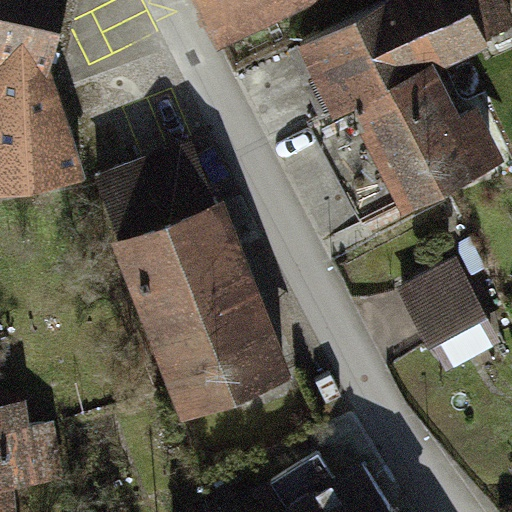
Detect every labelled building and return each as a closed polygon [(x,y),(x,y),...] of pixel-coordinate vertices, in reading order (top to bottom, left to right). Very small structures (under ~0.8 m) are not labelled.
[(0,0),(0,64),(1,64),(67,77),(82,0),(0,0)] [(220,0),(241,41),(323,0),(220,0)] [(474,0),(390,0),(316,37),(350,105),(365,98),(419,209),(511,162),(511,144),(469,57),(496,44),(474,0)] [(511,0),(481,0),(497,32),(511,24),(511,0)] [(67,77),(1,64),(0,68),(0,190),(62,187),(67,77)] [(200,134),(97,171),(133,233),(235,196),(200,134)] [(243,193),(133,233),(197,410),(307,371),(243,193)] [(457,253),(401,279),(428,339),(446,331),(461,365),(500,348),(457,253)] [(0,511),(24,511),(24,509),(74,504),(52,395),(0,402),(0,511)] [(373,461),(314,494),(324,511),(437,511),(428,495),(401,510),(373,461)]
